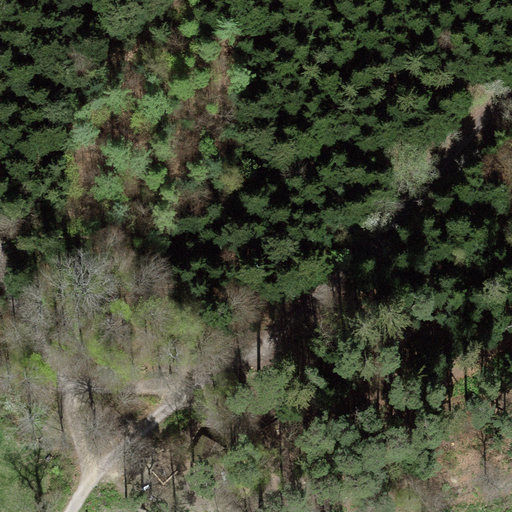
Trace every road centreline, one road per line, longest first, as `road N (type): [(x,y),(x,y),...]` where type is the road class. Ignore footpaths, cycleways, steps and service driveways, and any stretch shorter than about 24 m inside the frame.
road 1 (track): [(86,478),(297,313),(511,91)]
road 2 (track): [(0,260),(68,388)]
road 3 (track): [(68,388),(197,385)]
